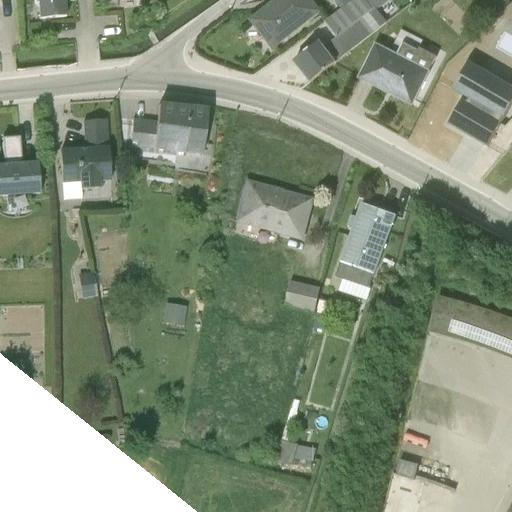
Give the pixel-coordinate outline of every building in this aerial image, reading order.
[(33,0),(34,5),(38,4),(39,19),(65,17),(63,0),(33,0)] [(308,0),(275,0),(248,21),(270,49),(318,12),(308,0)] [(353,0),(340,10),(324,22),(335,38),(323,46),(319,42),(294,61),(310,82),(386,23),(376,10),(390,0),(353,0)] [(332,0),(340,10),(353,0),(332,0)] [(417,52),(418,49),(423,40),(401,30),(390,52),(397,55),(402,44),(417,52)] [(397,55),(390,52),(376,45),(359,78),(386,92),(388,89),(413,102),(436,58),(418,49),(417,52),(402,44),(397,55)] [(388,89),(386,92),(411,105),(413,102),(388,89)] [(132,119),(129,142),(136,143),(135,148),(201,158),(207,111),(158,106),(156,123),(132,119)] [(85,150),(59,152),(61,185),(78,184),(78,190),(99,189),(98,181),(109,181),(105,120),(83,122),(85,150)] [(3,165),(0,165),(0,197),(39,195),(36,163),(21,164),(19,137),(1,139),(3,165)] [(284,199),(286,194),(246,184),(245,189),(284,199)] [(284,199),(245,189),(235,225),(301,242),(312,201),(286,194),(284,199)] [(352,228),(335,278),(342,280),(338,292),(366,301),(370,289),(369,289),(395,216),(362,204),(357,218),(351,216),(347,226),(352,228)] [(91,273),(76,276),(81,301),(96,298),(91,273)] [(290,282),(285,306),(315,314),(320,289),(290,282)] [(437,297),(428,333),(467,344),(499,355),(511,360),(511,320),(495,314),(437,297)] [(320,300),(312,330),(322,332),(326,317),(328,318),(332,303),(320,300)] [(163,305),(160,323),(181,327),(184,308),(163,305)] [(282,442),(276,464),(310,469),(315,450),(298,447),(282,442)]
